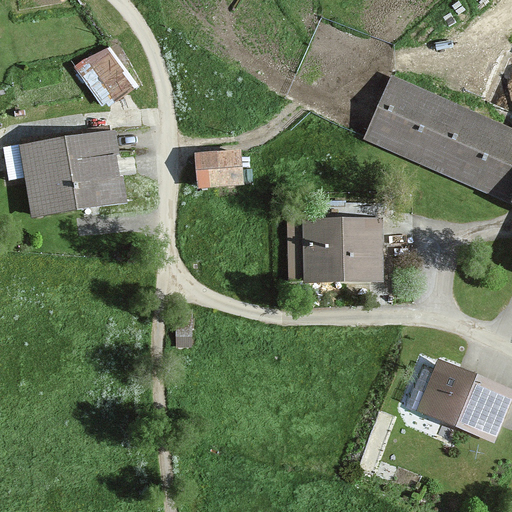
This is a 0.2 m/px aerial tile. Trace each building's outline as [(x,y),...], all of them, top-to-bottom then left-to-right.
[(106,106),(141,86),(115,41),(80,62),(106,106)] [(511,175),(511,126),(385,73),(360,132),(505,193),(511,175)] [(14,145),(26,215),(120,198),(108,128),(14,145)] [(186,153),(190,185),(236,180),(232,148),(186,153)] [(511,175),(505,193),(500,204),(511,209),(511,175)] [(316,280),(377,278),(375,216),(303,219),(303,205),(285,206),(288,276),(316,275),(316,280)] [(406,401),(482,435),(503,389),(437,359),(427,382),(417,378),(406,401)]
